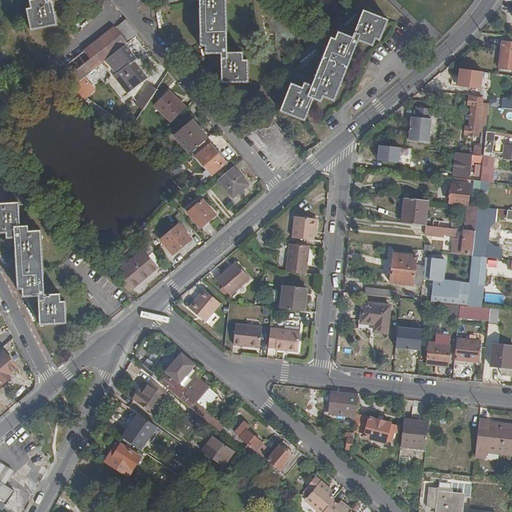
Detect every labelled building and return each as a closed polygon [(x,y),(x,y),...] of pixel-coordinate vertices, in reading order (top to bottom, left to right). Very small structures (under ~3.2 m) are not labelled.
[(33,0),(30,1),(31,9),(27,10),(31,31),(57,25),(51,0),(33,0)] [(248,82),(247,61),(243,60),(243,52),(228,54),(225,0),(199,0),(200,2),(201,46),(206,46),(206,54),(221,54),(223,83),(248,82)] [(388,21),(364,11),(353,38),(339,33),(336,40),(332,38),(312,86),(305,83),(303,88),(292,84),(281,111),(305,121),(314,100),(321,102),(324,96),(335,100),(359,41),(373,46),(376,39),(381,40),(388,21)] [(126,20),(116,29),(127,43),(137,35),(138,34),(126,20)] [(68,65),(82,78),(106,59),(124,45),(127,43),(116,29),(115,28),(79,56),(68,65)] [(511,43),(502,42),(498,74),(511,75),(511,43)] [(124,45),(106,59),(117,74),(115,76),(128,93),(146,79),(132,63),(135,60),(124,45)] [(68,65),(66,66),(76,79),(78,81),(82,78),(68,65)] [(483,72),(461,69),(459,86),(481,89),(483,72)] [(144,111),(157,90),(148,85),(135,105),(144,111)] [(172,122),(186,108),(169,91),(156,106),(172,122)] [(471,105),(489,107),(490,104),(483,103),(484,99),(469,97),(469,105),(471,105)] [(500,98),(501,109),(511,109),(510,98),(500,98)] [(488,116),(489,107),(471,105),(469,127),(466,127),(465,135),(478,136),(479,132),(482,132),(483,124),(485,125),(487,116),(488,116)] [(433,109),(418,108),(417,118),(413,117),(411,140),(429,142),(433,109)] [(249,130),(280,167),(299,151),(281,129),(268,114),(249,130)] [(191,154),(209,138),(199,127),(193,121),(175,136),(191,154)] [(209,138),(211,136),(201,125),(199,127),(209,138)] [(277,170),(280,167),(249,130),(246,133),(277,170)] [(495,133),(487,132),(486,134),(484,157),(511,160),(511,158),(511,146),(504,145),(503,154),(493,153),(495,133)] [(484,157),(486,134),(483,134),(481,146),(476,146),(474,156),(484,157)] [(226,163),(210,145),(197,157),(212,175),(226,163)] [(401,147),(380,145),(379,160),(399,163),(401,147)] [(474,156),(456,154),(454,176),(469,178),(472,162),(483,163),(484,157),(474,156)] [(249,185),(233,167),(218,180),(234,198),(249,185)] [(474,177),(474,181),(481,182),(482,173),(482,169),(477,168),(476,177),(474,177)] [(481,182),(474,181),(472,199),(479,200),(481,182)] [(450,204),(468,206),(470,184),(462,183),(462,185),(452,184),(450,204)] [(406,199),(403,223),(425,226),(428,201),(406,199)] [(198,205),(188,213),(201,228),(216,215),(203,200),(198,205)] [(185,209),(188,213),(198,205),(195,201),(185,209)] [(40,325),(66,323),(65,302),(61,302),(60,294),(45,295),(40,231),(29,231),(28,226),(20,226),(19,203),(0,203),(0,233),(7,233),(7,238),(15,238),(18,289),(23,289),(23,297),(38,296),(40,325)] [(465,230),(476,231),(478,207),(468,206),(466,222),(465,227),(464,227),(458,223),(434,220),(433,227),(458,229),(465,230)] [(476,231),(473,256),(485,258),(487,237),(484,233),(487,208),(478,207),(476,231)] [(315,221),(294,218),(291,240),(313,242),(315,221)] [(511,222),(498,221),(497,229),(495,229),(493,244),(499,244),(499,248),(507,248),(507,246),(511,246),(511,222)] [(174,255),(191,239),(179,225),(162,240),(174,255)] [(457,236),(458,229),(433,227),(432,234),(457,236)] [(454,240),(453,254),(473,256),(476,231),(465,230),(465,236),(460,235),(459,240),(454,240)] [(308,245),(289,243),(286,273),(305,275),(308,245)] [(121,264),(116,270),(132,289),(158,269),(156,266),(159,263),(152,254),(152,252),(148,247),(124,267),(121,264)] [(394,254),(390,283),(413,286),(413,287),(422,288),(424,280),(425,266),(416,265),(417,257),(394,254)] [(473,256),(470,283),(476,284),(484,285),(487,258),(485,258),(473,256)] [(426,259),(425,266),(424,280),(443,282),(445,261),(426,259)] [(232,300),(251,283),(237,267),(218,284),(232,300)] [(468,306),(470,287),(433,283),(431,302),(445,304),(455,305),(461,306),(468,306)] [(303,302),(305,288),(286,286),(283,310),(305,312),(305,302),(303,302)] [(366,288),(365,295),(382,297),(382,290),(366,288)] [(208,323),(224,305),(207,290),(191,308),(208,323)] [(382,290),(382,297),(398,299),(399,291),(382,290)] [(388,333),(391,306),(364,303),(362,323),(359,323),(358,330),(388,333)] [(455,305),(445,304),(445,313),(454,314),(460,314),(460,312),(461,306),(455,305)] [(476,316),(490,317),(491,309),(477,307),(468,306),(461,306),(460,312),(476,314),(476,316)] [(497,325),(499,310),(491,309),(490,317),(489,324),(497,325)] [(263,347),(264,327),(238,324),(236,345),(263,347)] [(393,326),(392,348),(419,349),(419,327),(393,326)] [(271,329),(269,347),(299,351),(300,332),(271,329)] [(457,346),(455,363),(479,366),(481,341),(476,341),(476,337),(471,337),(470,340),(457,338),(457,346)] [(451,345),(430,343),(428,365),(448,366),(451,345)] [(511,346),(493,344),(491,366),(511,368),(511,346)] [(9,375),(17,367),(5,353),(0,356),(0,382),(2,385),(10,378),(9,375)] [(192,367),(184,361),(182,364),(177,360),(167,372),(179,382),(192,367)] [(163,376),(158,382),(171,392),(176,386),(163,376)] [(208,387),(197,377),(180,400),(193,409),(202,417),(220,432),(224,427),(202,409),(203,408),(196,402),(208,387)] [(139,391),(133,399),(153,414),(167,395),(148,382),(141,392),(139,391)] [(358,394),(331,391),(329,414),(326,414),(326,419),(355,422),(355,416),(358,394)] [(202,417),(193,409),(184,421),(193,428),(202,417)] [(122,437),(139,449),(156,427),(138,414),(122,437)] [(355,416),(355,422),(354,429),(365,432),(364,437),(385,443),(386,439),(391,441),(393,431),(395,432),(397,427),(390,425),(390,423),(369,417),(368,419),(355,416)] [(473,439),(477,417),(470,416),(465,437),(473,439)] [(479,418),(475,457),(484,458),(485,453),(511,455),(511,423),(489,421),(489,418),(479,418)] [(401,446),(425,449),(428,422),(404,420),(401,446)] [(257,462),(269,449),(240,425),(235,432),(256,450),(251,457),(257,462)] [(233,451),(212,436),(202,451),(223,466),(233,451)] [(105,463),(128,477),(140,457),(117,443),(105,463)] [(291,456),(279,446),(267,460),(279,470),(291,456)] [(467,455),(442,452),(441,462),(466,464),(467,455)] [(14,472),(0,462),(0,500),(6,504),(14,490),(5,484),(14,472)] [(328,487),(320,481),(316,485),(332,499),(334,497),(329,493),(330,491),(327,488),(328,487)] [(321,511),(332,499),(316,485),(305,499),(321,511)] [(450,494),(450,490),(429,488),(427,507),(437,508),(436,511),(460,511),(463,495),(450,494)] [(332,499),(321,511),(347,511),(338,504),(332,499)] [(339,503),(338,504),(347,511),(349,511),(350,511),(352,510),(344,504),(343,505),(339,503)]
